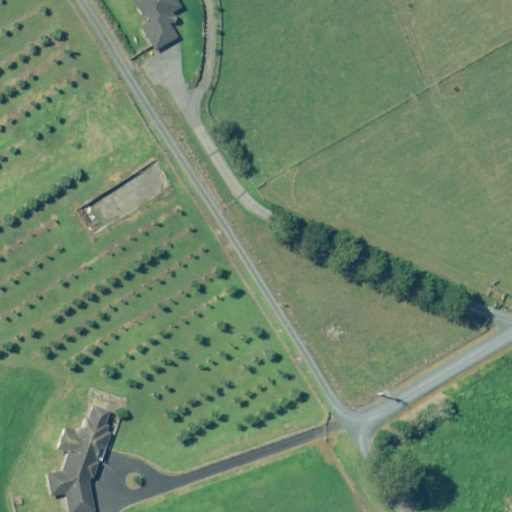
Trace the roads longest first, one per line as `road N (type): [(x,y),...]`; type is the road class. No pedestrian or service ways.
road 1 (unclassified): [(74,0),(346,427)]
road 2 (unknown): [(346,427),(156,479)]
road 3 (unclassified): [(346,427),(511,330)]
